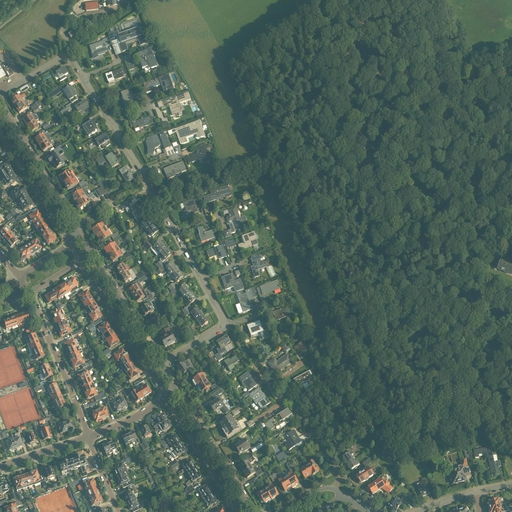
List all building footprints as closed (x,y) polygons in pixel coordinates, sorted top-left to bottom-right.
[(85,12),(99,11),(98,3),(85,4),(85,12)] [(109,37),(111,43),(118,40),(122,52),(128,50),(125,42),(138,37),(141,45),(146,43),(140,28),(118,36),(115,27),(108,31),(111,37),(109,37)] [(75,30),(73,31),(68,34),(71,39),(77,35),(75,30)] [(103,40),(103,41),(89,46),(93,57),(108,52),(105,46),(109,44),(111,43),(109,37),(103,40)] [(142,70),(148,68),(149,70),(148,70),(149,71),(150,71),(149,70),(157,67),(151,50),(137,55),(142,70)] [(0,68),(3,73),(4,72),(5,72),(7,75),(9,78),(13,75),(8,67),(7,67),(5,64),(4,62),(0,64),(0,67),(0,68),(0,67),(0,68)] [(124,77),(123,76),(126,75),(123,67),(120,68),(121,70),(106,75),(108,81),(109,83),(114,81),(124,77)] [(53,76),(57,74),(61,81),(66,78),(65,76),(68,74),(64,68),(60,71),(58,68),(51,72),(53,76)] [(169,75),(143,84),(147,94),(152,92),(151,89),(162,85),(163,85),(162,88),(164,92),(170,90),(168,83),(171,82),(169,75)] [(70,100),(72,103),(70,105),(73,103),(77,100),(78,100),(76,97),(77,96),(71,87),(64,91),(70,101),(70,100)] [(60,89),(48,96),(50,99),(62,92),(60,89)] [(121,93),(123,97),(121,98),(125,108),(136,104),(133,97),(136,96),(137,98),(140,97),(138,92),(135,93),(132,94),(130,89),(121,93)] [(16,107),(24,102),(26,101),(23,98),(25,96),(23,93),(18,96),(19,97),(12,101),(16,107)] [(177,97),(158,103),(159,108),(169,105),(170,108),(171,111),(173,116),(178,114),(179,116),(184,114),(183,111),(184,110),(183,108),(182,107),(181,108),(179,103),(190,99),(187,93),(177,97)] [(31,108),(33,110),(38,107),(42,104),(40,101),(36,103),(36,104),(31,108)] [(89,108),(89,107),(85,101),(75,107),(74,108),(75,110),(75,111),(75,113),(77,114),(78,115),(80,114),(81,113),(82,113),(89,108)] [(26,106),(24,102),(16,107),(20,114),(29,107),(28,104),(26,106)] [(72,106),(61,112),(62,115),(73,109),(72,106)] [(24,120),(28,127),(35,122),(33,118),(35,117),(34,114),(24,120)] [(132,122),(130,123),(131,127),(133,126),(135,130),(140,128),(140,129),(153,124),(150,116),(137,122),(136,120),(132,122)] [(98,131),(92,121),(85,125),(87,128),(85,130),(89,136),(98,131)] [(175,130),(176,133),(177,132),(181,144),(186,142),(184,136),(196,132),(199,138),(203,136),(199,124),(201,124),(200,121),(175,130)] [(37,125),(35,122),(28,127),(31,133),(41,127),(40,124),(37,125)] [(50,126),(45,129),(47,132),(55,127),(53,124),(50,126)] [(47,141),(51,138),(48,135),(47,135),(46,133),(36,139),(40,146),(47,141)] [(163,144),(165,150),(171,148),(166,134),(160,136),(157,137),(156,136),(151,138),(152,140),(146,142),(148,147),(152,146),(153,148),(163,144)] [(106,135),(96,141),(99,147),(102,145),(104,149),(110,145),(108,141),(109,141),(106,135)] [(49,145),(47,141),(40,146),(43,152),(53,146),(52,143),(49,145)] [(188,164),(192,162),(204,158),(205,163),(211,161),(206,148),(207,148),(206,144),(195,148),(197,151),(198,154),(190,157),(190,156),(186,157),(188,164)] [(54,151),(56,154),(55,154),(50,157),(50,158),(48,159),(50,163),(52,161),(57,169),(62,165),(57,157),(64,153),(62,150),(60,147),(54,151)] [(104,159),(102,157),(96,160),(100,165),(105,162),(108,165),(109,164),(112,169),(119,164),(112,154),(104,159)] [(0,173),(10,167),(6,161),(0,164),(0,173)] [(77,162),(68,168),(70,171),(79,165),(77,162)] [(164,169),(166,177),(167,179),(176,176),(175,174),(180,171),(181,173),(186,171),(183,162),(164,169)] [(12,170),(10,167),(0,173),(4,179),(13,174),(11,171),(12,170)] [(126,168),(119,172),(127,184),(134,180),(126,168)] [(64,183),(64,184),(74,178),(74,177),(74,178),(70,172),(64,176),(63,176),(60,178),(63,184),(64,183)] [(17,180),(15,177),(16,177),(14,174),(13,174),(4,179),(8,186),(15,181),(14,181),(17,180)] [(78,184),(74,178),(64,184),(68,190),(78,184)] [(108,193),(104,186),(101,181),(98,183),(101,188),(105,194),(108,193)] [(16,198),(25,192),(22,186),(12,192),(16,198)] [(212,195),(204,198),(206,204),(217,200),(217,198),(224,196),(225,199),(231,197),(228,186),(211,192),(212,195)] [(84,190),(72,197),(75,203),(76,203),(77,204),(86,198),(88,197),(84,190)] [(26,193),(25,192),(16,198),(20,205),(29,199),(28,199),(29,198),(28,196),(27,196),(25,193),(26,193)] [(193,199),(193,200),(183,203),(187,212),(192,210),(193,214),(198,212),(195,205),(200,203),(197,197),(193,199)] [(87,200),(86,198),(77,204),(80,210),(84,207),(90,203),(88,199),(87,200)] [(24,211),(33,205),(31,201),(30,202),(29,199),(20,205),(24,211)] [(141,206),(137,200),(125,208),(127,212),(132,209),(133,211),(138,208),(141,212),(137,215),(139,217),(145,213),(140,206),(141,206)] [(242,224),(241,222),(242,222),(245,222),(247,220),(246,217),(243,216),(241,219),(240,219),(236,208),(228,210),(230,216),(229,216),(230,217),(227,218),(229,222),(230,224),(229,225),(231,230),(229,231),(229,230),(223,232),(225,239),(231,236),(231,234),(235,233),(235,231),(240,229),(241,232),(248,230),(247,227),(244,228),(242,224)] [(41,219),(41,218),(40,216),(39,216),(39,215),(39,216),(37,212),(29,217),(33,224),(41,219)] [(43,222),(41,219),(33,224),(37,230),(45,225),(45,224),(44,222),(43,222)] [(141,225),(147,231),(153,226),(148,220),(141,225)] [(106,230),(104,227),(107,225),(104,221),(98,224),(99,226),(97,228),(96,228),(92,230),(96,236),(97,236),(97,237),(107,231),(107,230),(106,230)] [(49,231),(49,230),(48,228),(47,228),(45,225),(37,230),(41,236),(41,235),(42,236),(49,231)] [(2,232),(0,233),(0,236),(0,237),(0,238),(1,239),(2,239),(2,240),(10,233),(5,226),(0,230),(2,232)] [(153,226),(147,231),(143,234),(146,238),(150,235),(153,239),(155,236),(155,235),(158,232),(153,226)] [(203,228),(198,229),(199,234),(202,243),(215,238),(213,231),(205,234),(203,228)] [(51,234),(49,231),(42,236),(48,246),(50,244),(55,241),(53,237),(52,236),(53,236),(51,234)] [(111,237),(107,231),(97,237),(101,243),(111,237)] [(10,233),(2,240),(3,241),(5,243),(6,244),(14,237),(10,233)] [(245,243),(239,245),(240,250),(254,246),(258,245),(257,240),(255,233),(242,237),(245,243)] [(14,237),(6,244),(7,244),(6,245),(8,247),(9,247),(10,248),(18,242),(14,237)] [(113,240),(115,242),(113,243),(114,244),(109,248),(109,247),(105,250),(108,256),(109,256),(109,257),(120,250),(119,250),(117,247),(118,246),(119,244),(118,241),(120,239),(118,237),(113,240)] [(35,240),(30,243),(31,244),(36,253),(36,252),(37,253),(38,251),(41,249),(38,244),(41,242),(38,238),(35,240)] [(227,241),(225,242),(227,248),(230,248),(236,246),(234,240),(228,242),(227,241)] [(145,249),(152,243),(150,241),(143,246),(145,249)] [(224,249),(227,248),(225,242),(225,241),(221,243),(222,244),(214,247),(214,249),(207,252),(209,259),(217,256),(218,260),(226,257),(224,249)] [(154,247),(160,254),(166,249),(160,242),(154,247)] [(30,243),(25,246),(26,247),(31,256),(32,255),(34,254),(36,253),(31,244),(30,243)] [(25,246),(20,249),(21,250),(26,259),(27,258),(29,257),(31,256),(26,247),(25,246)] [(171,256),(166,249),(160,254),(163,257),(160,260),(162,263),(171,256)] [(21,250),(15,254),(18,258),(19,259),(21,261),(22,260),(23,261),(26,259),(21,250)] [(123,256),(120,250),(109,257),(113,262),(123,256)] [(254,266),(251,267),(255,278),(259,277),(259,274),(258,270),(267,266),(265,262),(264,262),(262,263),(261,260),(262,259),(261,256),(252,259),(254,266)] [(498,270),(511,275),(511,273),(511,264),(498,259),(496,265),(499,266),(498,270)] [(164,265),(159,269),(156,273),(158,276),(162,272),(164,274),(168,273),(171,276),(178,271),(172,264),(167,269),(164,265)] [(121,276),(128,272),(123,265),(117,269),(119,272),(118,272),(120,276),(121,275),(121,276)] [(183,277),(178,271),(171,276),(177,283),(183,277)] [(128,272),(121,276),(126,283),(129,281),(130,282),(132,280),(132,279),(128,272)] [(244,289),(243,284),(241,279),(239,280),(235,282),(232,274),(223,277),(225,281),(223,282),(224,286),(226,285),(228,289),(233,287),(235,292),(244,289)] [(70,291),(72,289),(77,286),(75,283),(76,282),(75,280),(74,280),(73,280),(66,284),(70,291)] [(277,281),(266,285),(257,289),(261,300),(265,299),(263,295),(274,291),(274,292),(280,290),(277,281)] [(171,292),(176,288),(173,283),(168,288),(171,292)] [(69,291),(70,291),(66,284),(59,288),(64,296),(70,292),(69,291)] [(133,296),(141,291),(143,290),(141,286),(139,288),(137,285),(129,290),(133,296)] [(179,292),(184,298),(190,294),(184,287),(179,292)] [(58,300),(64,296),(59,288),(52,292),(53,293),(57,300),(58,300)] [(176,288),(171,292),(170,293),(172,296),(179,290),(176,288)] [(145,300),(146,301),(153,297),(151,294),(147,297),(143,290),(141,291),(133,296),(137,303),(143,299),(144,301),(145,300)] [(252,309),(248,298),(251,297),(249,291),(246,292),(246,294),(238,297),(243,312),(252,309)] [(60,304),(57,300),(53,293),(52,292),(44,297),(47,303),(47,302),(48,304),(52,301),(57,309),(59,308),(61,306),(60,304)] [(79,297),(82,303),(90,298),(90,297),(91,297),(89,295),(88,295),(87,292),(79,297)] [(196,300),(190,294),(184,298),(187,302),(185,304),(188,307),(196,300)] [(145,316),(152,312),(150,308),(152,307),(150,303),(155,300),(153,297),(146,301),(148,304),(141,309),(145,316)] [(92,301),(90,298),(82,303),(86,309),(94,304),(94,303),(93,301),(92,301)] [(273,313),(275,316),(276,316),(278,320),(287,317),(287,319),(292,317),(289,307),(290,307),(289,303),(282,305),(282,306),(283,306),(284,309),(273,313)] [(86,309),(90,315),(98,310),(98,309),(97,307),(96,307),(94,304),(86,309)] [(197,321),(203,316),(197,309),(191,314),(197,321)] [(51,314),(52,316),(52,318),(53,318),(54,320),(63,316),(64,316),(63,313),(62,314),(60,310),(51,314)] [(99,311),(98,310),(90,315),(89,316),(91,318),(89,321),(91,325),(87,327),(89,330),(95,326),(93,322),(101,317),(99,314),(100,313),(99,311)] [(26,314),(24,315),(23,314),(20,315),(23,324),(29,322),(26,314)] [(17,326),(23,324),(20,315),(17,316),(17,317),(15,318),(17,326)] [(64,319),(63,316),(54,320),(54,321),(54,322),(55,324),(56,326),(65,322),(66,321),(65,319),(64,319)] [(208,322),(203,316),(197,321),(203,327),(208,322)] [(155,319),(149,322),(154,329),(160,325),(161,324),(159,321),(163,319),(161,317),(156,320),(155,319)] [(12,328),(17,326),(15,318),(12,318),(9,319),(12,328)] [(6,330),(12,328),(9,319),(6,320),(6,321),(3,322),(6,330)] [(56,326),(57,327),(56,328),(57,330),(58,330),(58,331),(67,327),(67,328),(69,327),(68,324),(66,325),(65,322),(56,326)] [(264,323),(257,325),(257,323),(248,326),(251,336),(259,334),(260,333),(263,340),(270,337),(268,333),(267,333),(266,329),(269,328),(267,323),(264,324),(264,323)] [(101,332),(102,335),(111,330),(110,330),(111,329),(110,327),(109,327),(107,324),(97,330),(99,333),(101,332)] [(69,331),(67,328),(67,327),(58,331),(59,333),(60,335),(61,337),(71,333),(70,330),(69,331)] [(161,340),(163,343),(163,344),(165,347),(165,348),(169,345),(170,346),(173,344),(173,343),(175,342),(179,340),(176,336),(173,338),(168,329),(161,333),(164,338),(161,340)] [(112,332),(111,330),(102,335),(107,341),(115,336),(114,335),(114,334),(113,332),(112,332)] [(29,344),(38,340),(36,337),(36,338),(35,335),(26,338),(29,344)] [(115,336),(107,341),(110,348),(118,343),(117,340),(117,339),(116,337),(115,337),(115,336)] [(226,337),(217,343),(221,350),(228,346),(231,344),(226,337)] [(38,340),(29,344),(27,345),(29,350),(31,349),(39,346),(38,343),(39,343),(38,340)] [(64,345),(65,347),(66,349),(67,351),(76,347),(79,346),(76,340),(64,345)] [(293,345),(290,347),(294,353),(297,351),(300,356),(310,349),(304,341),(295,348),(293,345)] [(31,349),(29,350),(28,351),(30,356),(33,355),(42,351),(41,348),(40,349),(39,346),(31,349)] [(67,351),(67,353),(68,355),(69,355),(69,357),(81,351),(80,349),(77,350),(76,347),(67,351)] [(118,362),(119,361),(127,356),(126,355),(125,353),(124,353),(124,354),(122,350),(114,355),(118,362)] [(44,357),(43,355),(44,354),(42,351),(33,355),(36,361),(44,357)] [(82,354),(81,351),(69,357),(70,359),(71,361),(72,362),(81,359),(79,355),(82,354)] [(218,362),(224,358),(220,353),(215,356),(218,362)] [(127,356),(119,361),(123,368),(131,362),(129,359),(129,358),(128,356),(127,356)] [(224,361),(230,372),(235,369),(233,365),(239,361),(236,356),(230,360),(229,358),(224,361)] [(275,359),(269,363),(276,373),(292,362),(288,356),(278,363),(275,359)] [(74,368),(81,365),(82,369),(92,365),(91,362),(85,364),(84,364),(83,364),(81,359),(72,362),(72,364),(73,367),(74,368)] [(189,360),(177,367),(182,375),(188,372),(187,370),(192,366),(189,360)] [(132,363),(131,362),(123,368),(127,374),(135,369),(133,365),(132,363)] [(42,374),(50,370),(49,368),(48,368),(47,365),(39,369),(42,374)] [(209,365),(200,370),(202,374),(211,368),(209,365)] [(89,379),(91,378),(89,375),(88,376),(87,372),(88,372),(88,371),(92,369),(91,366),(78,372),(79,376),(78,376),(78,378),(78,379),(79,381),(80,382),(89,379)] [(135,369),(127,374),(130,380),(138,375),(137,372),(137,371),(136,369),(135,369)] [(50,370),(42,374),(39,375),(40,379),(41,379),(41,380),(42,380),(43,380),(44,380),(52,377),(51,374),(52,373),(50,370)] [(300,385),(313,378),(309,372),(311,371),(311,370),(293,380),(293,381),(296,379),(300,385)] [(240,378),(243,382),(242,383),(242,384),(242,385),(243,386),(243,387),(244,387),(245,388),(246,387),(249,391),(257,385),(248,372),(240,378)] [(194,380),(198,387),(207,381),(203,375),(194,380)] [(91,382),(89,379),(80,382),(81,384),(81,386),(82,386),(83,388),(92,384),(93,384),(92,381),(91,382)] [(208,383),(207,381),(198,387),(202,393),(205,391),(206,393),(209,391),(208,389),(210,388),(213,392),(223,386),(221,383),(216,386),(215,384),(212,387),(209,383),(208,383)] [(56,384),(54,385),(48,388),(46,384),(40,386),(34,389),(36,393),(42,390),(42,392),(44,392),(46,392),(49,391),(50,393),(59,390),(57,387),(56,384)] [(93,387),(92,384),(83,388),(83,390),(84,392),(85,394),(94,390),(95,390),(94,387),(93,387)] [(140,389),(145,397),(151,393),(146,385),(140,389)] [(259,388),(251,394),(258,403),(259,402),(263,408),(262,409),(270,403),(259,388)] [(125,389),(122,390),(127,399),(130,398),(127,392),(126,392),(125,389)] [(140,400),(145,397),(140,389),(135,392),(140,401),(140,400)] [(59,393),(60,393),(59,390),(50,393),(52,399),(60,395),(59,393)] [(95,393),(94,390),(85,394),(86,395),(85,396),(86,398),(87,398),(87,400),(94,397),(96,402),(98,401),(104,399),(106,398),(103,393),(98,395),(97,393),(95,393)] [(217,401),(210,405),(214,413),(221,408),(226,414),(228,413),(224,406),(223,407),(220,403),(222,402),(219,396),(223,393),(221,390),(213,395),(217,401)] [(130,394),(132,398),(131,398),(131,399),(132,401),(134,402),(134,401),(136,403),(140,401),(135,392),(134,391),(130,394)] [(61,398),(60,395),(52,399),(55,404),(64,401),(62,398),(61,398)] [(118,402),(122,410),(125,409),(127,408),(127,407),(128,407),(124,399),(123,397),(119,399),(120,401),(118,402)] [(65,407),(64,404),(65,404),(64,401),(55,404),(57,410),(65,407)] [(122,410),(118,402),(116,403),(115,401),(111,403),(116,413),(117,413),(119,412),(119,411),(122,410)] [(103,408),(98,411),(102,420),(105,419),(105,418),(108,417),(107,415),(105,410),(104,411),(103,408)] [(231,412),(234,416),(240,413),(237,408),(231,412)] [(283,412),(270,420),(268,422),(265,424),(269,431),(276,427),(276,428),(279,426),(279,427),(280,426),(284,423),(285,425),(289,422),(287,419),(292,416),(289,410),(283,413),(283,412)] [(99,421),(102,420),(98,411),(93,413),(94,415),(93,416),(94,420),(95,420),(96,421),(99,420),(99,421)] [(156,429),(159,427),(169,421),(167,421),(166,419),(166,418),(166,417),(167,416),(164,411),(158,415),(156,411),(148,416),(149,420),(147,421),(152,429),(155,427),(156,429)] [(224,429),(237,421),(235,418),(232,419),(231,417),(226,420),(221,423),(224,429)] [(68,422),(64,423),(68,433),(71,431),(71,430),(74,429),(70,419),(68,420),(68,422)] [(249,428),(255,424),(252,420),(246,423),(249,428)] [(155,427),(152,429),(155,434),(158,432),(157,431),(161,429),(162,432),(172,426),(169,421),(159,427),(156,429),(155,427)] [(237,421),(224,429),(229,436),(234,433),(234,434),(239,430),(237,427),(239,425),(237,421)] [(43,440),(47,439),(43,426),(38,428),(36,422),(33,423),(36,430),(39,429),(40,432),(43,440)] [(64,434),(68,433),(64,423),(61,425),(60,422),(57,423),(61,434),(64,433),(64,434)] [(43,426),(47,439),(51,437),(49,433),(50,432),(49,429),(48,429),(47,425),(43,426)] [(144,426),(144,427),(141,429),(146,437),(147,436),(147,435),(151,433),(147,426),(146,426),(145,426),(144,426)] [(290,442),(285,446),(289,451),(301,443),(294,431),(286,436),(290,442)] [(132,444),(135,442),(136,445),(139,443),(134,432),(131,434),(131,433),(129,434),(129,435),(128,435),(132,444)] [(30,444),(32,443),(33,444),(35,443),(35,442),(36,442),(33,433),(27,435),(30,444)] [(12,439),(15,449),(16,449),(17,449),(19,449),(19,448),(22,447),(18,434),(15,435),(16,438),(12,439)] [(133,445),(132,444),(128,435),(127,436),(127,435),(125,436),(125,437),(122,438),(128,449),(130,448),(130,446),(133,445)] [(177,437),(176,438),(175,435),(171,437),(172,437),(165,442),(163,443),(166,448),(168,447),(178,441),(178,440),(177,437)] [(15,449),(12,439),(11,440),(11,439),(6,441),(9,451),(12,450),(13,451),(15,450),(15,449)] [(245,440),(236,446),(239,450),(238,450),(239,454),(244,451),(245,452),(251,448),(245,440)] [(110,443),(109,444),(108,444),(112,453),(113,453),(112,453),(116,451),(116,454),(119,453),(115,441),(112,443),(111,442),(110,443)] [(181,443),(180,444),(178,441),(168,447),(172,453),(174,452),(182,447),(182,446),(181,443)] [(262,442),(250,449),(253,453),(264,446),(262,442)] [(110,454),(112,453),(108,444),(107,444),(106,444),(106,445),(103,446),(107,458),(110,456),(110,454)] [(184,450),(182,447),(174,452),(178,457),(182,454),(183,455),(186,453),(186,452),(188,451),(186,448),(184,450)] [(497,462),(496,456),(494,448),(474,450),(474,458),(479,457),(479,455),(487,454),(490,468),(491,471),(492,476),(500,475),(498,467),(501,467),(500,461),(497,462)] [(288,458),(284,452),(275,457),(279,463),(288,458)] [(353,460),(351,457),(353,456),(351,452),(343,458),(347,464),(353,460)] [(240,466),(244,473),(252,468),(252,467),(260,463),(256,456),(253,457),(251,454),(246,457),(245,458),(248,461),(240,466)] [(78,458),(77,458),(80,467),(83,466),(83,467),(87,466),(84,456),(81,457),(80,457),(78,457),(78,458)] [(77,468),(80,467),(77,458),(76,459),(76,458),(74,459),(74,460),(71,461),(72,464),(74,470),(77,469),(77,468)] [(115,475),(116,475),(127,470),(124,464),(125,463),(132,461),(130,458),(127,459),(124,461),(120,462),(122,466),(119,467),(116,468),(116,469),(113,470),(114,472),(115,475)] [(369,458),(362,464),(365,467),(372,462),(369,458)] [(353,460),(347,464),(351,471),(354,469),(355,470),(357,468),(357,467),(359,465),(357,462),(356,462),(354,459),(353,460)] [(185,469),(182,471),(178,473),(179,475),(182,473),(182,474),(185,472),(194,466),(193,464),(193,463),(191,461),(190,460),(187,462),(187,463),(183,466),(185,469)] [(459,467),(459,470),(450,472),(454,485),(466,481),(465,478),(465,477),(462,467),(467,466),(466,460),(460,461),(462,466),(459,467)] [(74,470),(72,464),(71,461),(68,462),(67,461),(65,462),(65,463),(64,463),(67,471),(71,470),(71,471),(74,470)] [(306,466),(312,476),(319,472),(313,462),(312,462),(312,461),(309,462),(310,463),(306,466)] [(68,474),(67,471),(64,463),(63,463),(61,463),(61,464),(58,465),(62,476),(68,474)] [(295,470),(298,468),(305,479),(312,475),(312,476),(306,466),(305,465),(303,466),(303,467),(301,469),(300,467),(298,468),(295,463),(291,465),(295,470)] [(195,467),(194,466),(185,472),(189,478),(198,472),(196,470),(197,469),(195,467)] [(285,477),(292,489),(296,486),(296,485),(298,484),(293,475),(296,473),(292,466),(289,468),(292,473),(288,475),(285,477)] [(54,477),(53,476),(56,475),(53,468),(51,468),(50,468),(49,467),(47,467),(47,469),(44,470),(46,475),(43,476),(45,482),(50,480),(49,478),(54,477)] [(252,467),(252,468),(244,473),(247,479),(255,474),(258,477),(263,474),(260,468),(253,468),(252,467)] [(360,475),(357,477),(358,479),(357,480),(360,484),(361,483),(361,484),(373,476),(370,472),(371,471),(369,468),(360,474),(360,475)] [(117,480),(118,480),(118,481),(129,476),(127,470),(116,475),(116,477),(117,480)] [(31,474),(34,485),(40,483),(36,472),(34,473),(33,472),(31,473),(31,474)] [(199,473),(198,473),(198,472),(189,478),(188,479),(189,481),(186,485),(187,487),(192,484),(193,483),(198,480),(199,481),(202,478),(200,476),(201,475),(199,473)] [(29,487),(34,485),(31,474),(30,474),(29,474),(27,475),(25,476),(29,487)] [(23,489),(29,487),(25,476),(23,477),(22,476),(20,477),(20,478),(19,478),(23,489)] [(129,476),(118,481),(119,483),(118,483),(119,486),(120,485),(120,486),(122,486),(123,489),(130,486),(129,484),(132,482),(129,476)] [(292,489),(285,477),(284,476),(281,478),(281,479),(279,481),(285,492),(287,490),(288,491),(292,489)] [(261,483),(258,477),(250,482),(252,486),(256,483),(257,485),(261,483)] [(422,479),(423,482),(419,484),(420,487),(418,488),(419,491),(422,497),(430,494),(426,483),(428,482),(426,477),(422,479)] [(17,491),(23,489),(19,478),(18,478),(16,478),(16,479),(13,480),(17,491)] [(369,488),(367,490),(369,492),(370,491),(373,495),(382,489),(389,494),(392,489),(389,487),(389,484),(386,482),(384,483),(382,479),(368,488),(369,488)] [(81,484),(84,490),(95,486),(94,485),(95,484),(94,482),(93,482),(92,480),(85,483),(81,484)] [(2,484),(0,484),(0,486),(2,494),(8,492),(5,483),(4,483),(2,483),(2,484)] [(199,491),(202,496),(210,491),(208,489),(210,488),(208,485),(207,486),(206,485),(203,488),(203,489),(200,484),(194,488),(187,492),(189,495),(195,491),(197,492),(199,491)] [(265,490),(271,499),(271,500),(278,496),(272,485),(265,490)] [(95,487),(95,486),(84,490),(86,496),(97,491),(96,489),(97,488),(96,487),(95,487)] [(125,499),(126,499),(126,500),(134,496),(135,496),(137,495),(134,486),(128,488),(130,492),(129,492),(129,491),(126,492),(126,493),(123,494),(124,496),(125,499)] [(271,499),(265,490),(257,495),(260,499),(261,498),(264,503),(271,499)] [(86,496),(89,501),(99,497),(99,496),(99,495),(99,494),(98,494),(97,491),(86,496)] [(202,496),(206,502),(214,498),(212,495),(213,495),(211,492),(210,492),(210,491),(202,496)] [(18,493),(13,494),(16,501),(21,502),(24,501),(23,499),(20,500),(18,493)] [(134,496),(126,500),(127,502),(126,502),(127,505),(128,505),(136,502),(135,498),(136,498),(135,496),(134,496)] [(100,498),(99,497),(89,501),(91,507),(95,506),(95,505),(102,502),(101,500),(101,498),(100,498)] [(396,498),(391,503),(388,506),(394,511),(395,511),(403,503),(404,503),(406,501),(402,497),(399,501),(396,498)] [(215,498),(214,498),(206,502),(207,505),(205,506),(207,509),(214,505),(214,506),(218,504),(216,501),(215,498)] [(502,506),(501,502),(503,502),(503,499),(496,501),(496,500),(492,501),(489,502),(490,505),(488,505),(489,509),(502,506)] [(139,500),(136,502),(128,505),(129,507),(128,507),(130,510),(132,510),(132,511),(135,511),(143,509),(139,500)]
